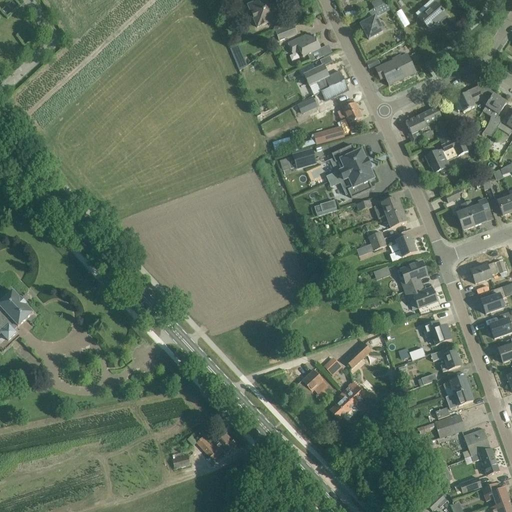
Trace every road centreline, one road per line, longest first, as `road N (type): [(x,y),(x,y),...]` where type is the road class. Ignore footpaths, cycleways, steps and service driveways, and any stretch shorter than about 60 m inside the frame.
road 1 (primary): [(344,511),(0,145)]
road 2 (residential): [(511,451),(441,258)]
road 3 (residential): [(441,258),(373,110)]
